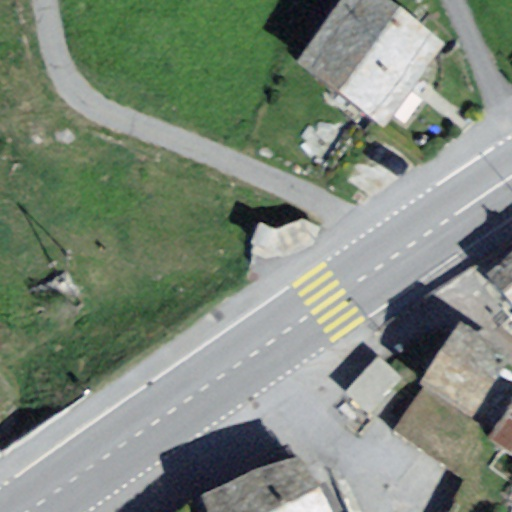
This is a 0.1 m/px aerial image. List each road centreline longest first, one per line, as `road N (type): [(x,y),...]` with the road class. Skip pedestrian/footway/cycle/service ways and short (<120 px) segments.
road 1 (tertiary): [(8,511),(511,173)]
road 2 (track): [(511,381),(460,322),(346,280)]
